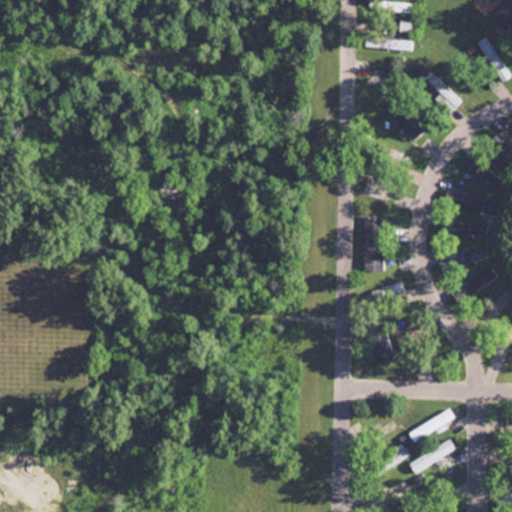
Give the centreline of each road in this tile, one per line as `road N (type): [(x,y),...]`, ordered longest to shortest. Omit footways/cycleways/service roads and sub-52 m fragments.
road 1 (residential): [(338,511),(351,0)]
road 2 (residential): [(511,102),(445,146),(419,197),(413,250),(434,307),(467,350),(478,390)]
road 3 (residential): [(511,390),(344,390)]
road 4 (residential): [(479,511),(478,390)]
